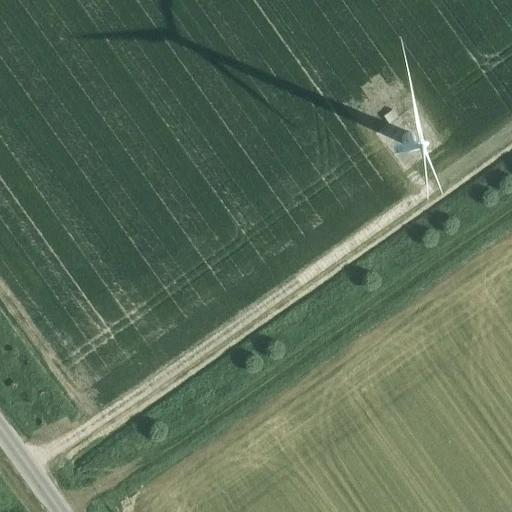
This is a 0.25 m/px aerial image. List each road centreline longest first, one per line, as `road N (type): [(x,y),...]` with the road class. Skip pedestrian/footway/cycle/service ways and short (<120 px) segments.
road 1 (track): [(511,130),(23,468)]
road 2 (track): [(473,234),(65,511)]
